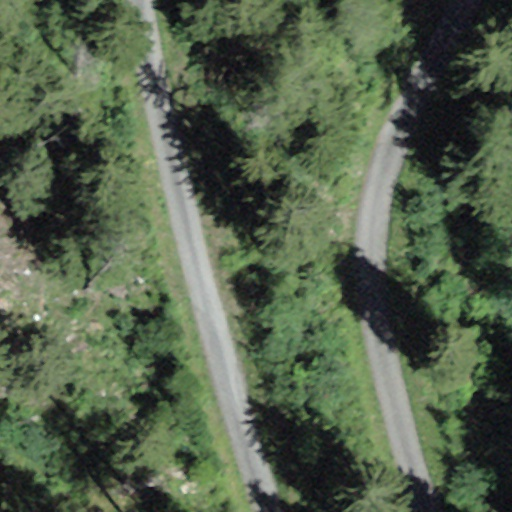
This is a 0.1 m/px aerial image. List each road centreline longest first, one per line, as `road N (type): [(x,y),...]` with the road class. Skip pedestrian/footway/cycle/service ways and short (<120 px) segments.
road 1 (unclassified): [(463,0),(372,240),(415,511)]
road 2 (unclassified): [(263,511),(174,154),(152,0)]
